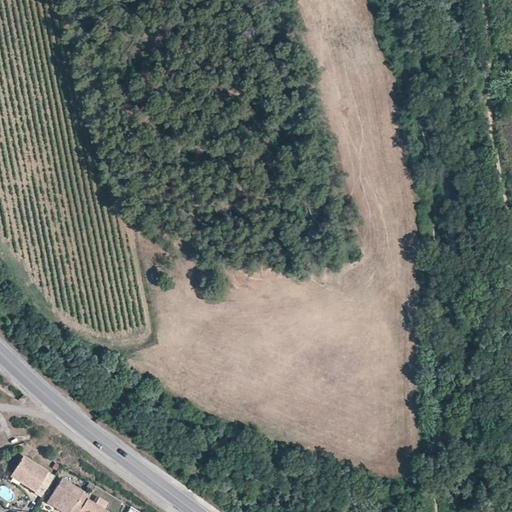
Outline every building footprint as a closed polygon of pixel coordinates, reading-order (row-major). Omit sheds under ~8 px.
[(22,456),(12,472),(23,480),(21,482),(35,490),(46,471),(22,456)] [(23,480),(12,472),(10,475),(21,482),(23,480)] [(78,511),(87,498),(89,495),(62,479),(49,499),(63,507),(61,511),(78,511)] [(78,511),(110,511),(87,498),(78,511)] [(63,507),(49,499),(47,503),(61,511),(63,507)]
